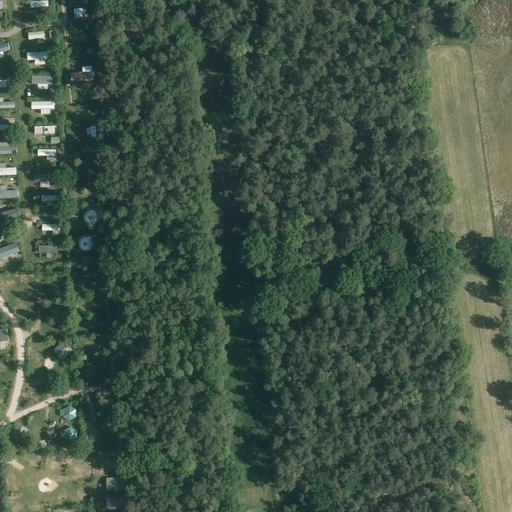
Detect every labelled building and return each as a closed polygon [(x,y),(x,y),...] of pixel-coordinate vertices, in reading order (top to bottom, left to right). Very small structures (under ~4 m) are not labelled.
[(79,0),(75,0),(76,10),(86,10),(85,0),(79,0)] [(33,38),(46,38),(46,29),(26,28),(26,37),(33,37),(33,38)] [(85,48),(85,40),(77,40),(78,49),(85,48)] [(49,74),(30,74),(30,83),(49,83),(49,74)] [(77,88),(77,98),(91,98),(91,88),(77,88)] [(28,99),(28,108),(52,108),(52,100),(28,99)] [(92,114),(91,105),(77,105),(77,115),(92,114)] [(54,134),(54,124),(32,124),(32,135),(54,134)] [(93,134),(93,124),(82,124),(82,135),(93,134)] [(34,146),(34,155),(53,156),(53,146),(34,146)] [(11,189),(4,190),(4,186),(0,185),(0,197),(11,197),(11,189)] [(58,222),(38,223),(39,230),(58,229),(58,222)] [(84,227),(85,236),(99,236),(99,226),(84,227)] [(12,257),(2,257),(2,254),(0,253),(0,265),(12,265),(12,257)] [(30,280),(30,271),(21,271),(22,280),(30,280)] [(2,274),(2,284),(11,283),(11,274),(2,274)] [(90,274),(90,285),(101,285),(101,274),(90,274)] [(50,284),(60,284),(61,275),(50,275),(50,284)] [(92,295),(92,304),(101,304),(101,294),(92,295)] [(102,324),(107,317),(102,313),(97,320),(102,324)] [(62,329),(62,320),(53,320),(53,329),(62,329)] [(110,355),(99,355),(100,365),(110,365),(110,355)] [(19,372),(19,367),(10,368),(10,363),(0,364),(1,374),(19,372)] [(69,363),(59,363),(59,374),(70,373),(69,363)] [(93,373),(94,382),(104,381),(103,372),(93,373)] [(69,406),(63,410),(62,417),(69,421),(76,418),(76,410),(69,406)] [(103,412),(99,422),(109,427),(113,416),(103,412)] [(70,427),(64,431),(63,438),(70,443),(77,439),(77,431),(70,427)] [(110,445),(117,439),(114,435),(107,441),(110,445)] [(107,467),(118,467),(117,458),(107,458),(107,467)] [(79,459),(71,463),(75,473),(84,469),(79,459)] [(104,496),(103,505),(120,506),(120,496),(104,496)] [(86,508),(86,499),(77,499),(76,508),(86,508)]
